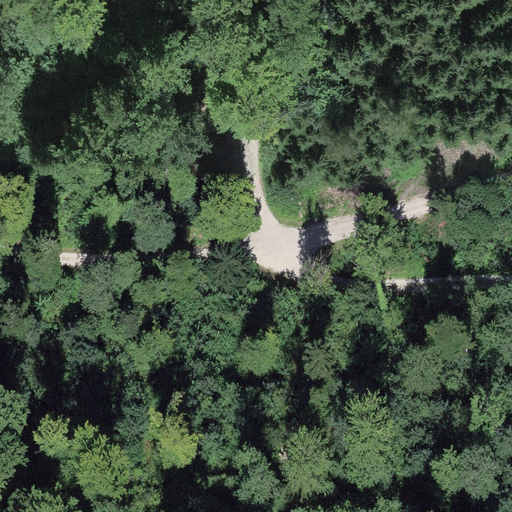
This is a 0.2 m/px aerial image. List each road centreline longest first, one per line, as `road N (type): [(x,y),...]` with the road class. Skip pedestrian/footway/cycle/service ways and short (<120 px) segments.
road 1 (track): [(511,285),(400,278),(346,290),(288,282),(260,245)]
road 2 (track): [(260,245),(237,177),(256,82),(316,0)]
road 3 (track): [(260,245),(108,257),(0,245)]
road 4 (track): [(511,180),(365,226),(260,245)]
